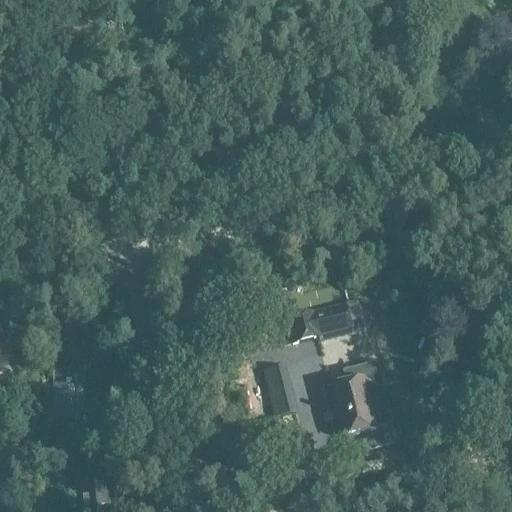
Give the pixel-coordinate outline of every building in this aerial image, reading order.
[(424,0),(433,17),(465,2),(463,0),(424,0)] [(190,166),(181,169),(183,178),(193,175),(190,166)] [(347,307),(285,323),(291,349),(352,333),(347,307)] [(0,372),(10,372),(8,339),(0,338),(0,372)] [(345,386),(328,391),(340,440),(375,431),(384,429),(373,379),(345,386)] [(54,387),(54,421),(82,421),(82,387),(54,387)] [(109,511),(107,478),(79,481),(81,511),(109,511)]
